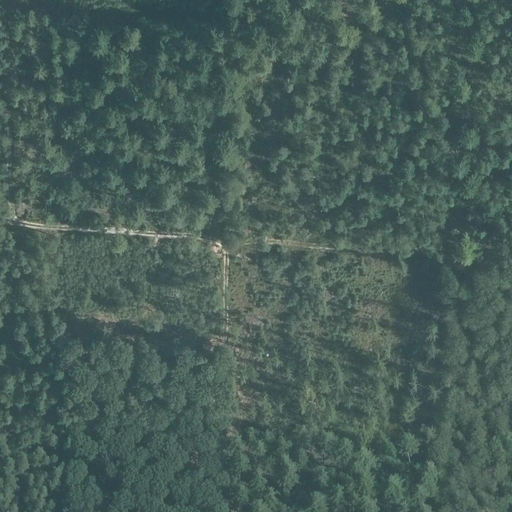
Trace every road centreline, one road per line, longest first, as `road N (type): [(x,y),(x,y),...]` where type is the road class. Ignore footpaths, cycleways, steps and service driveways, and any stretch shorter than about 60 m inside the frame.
road 1 (track): [(217,511),(220,238)]
road 2 (unknown): [(220,238),(448,257)]
road 3 (track): [(6,0),(11,223)]
road 4 (track): [(0,222),(220,238)]
road 5 (track): [(220,238),(220,27)]
